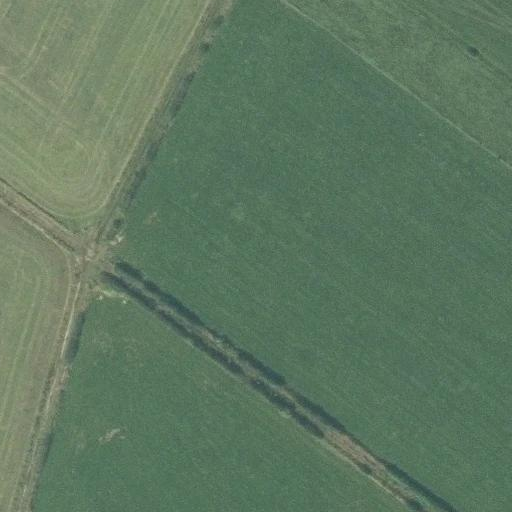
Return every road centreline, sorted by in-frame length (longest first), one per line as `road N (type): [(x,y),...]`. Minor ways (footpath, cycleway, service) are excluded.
road 1 (track): [(218,0),(91,249),(19,511)]
road 2 (track): [(438,511),(91,249)]
